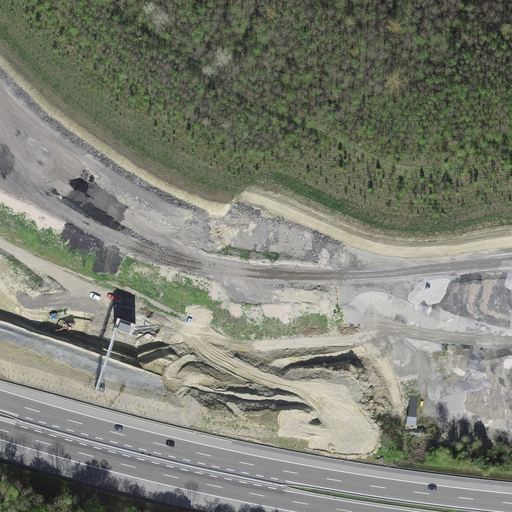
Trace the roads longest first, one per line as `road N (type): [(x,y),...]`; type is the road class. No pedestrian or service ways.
road 1 (motorway): [(511,503),(279,470),(0,399)]
road 2 (motorway): [(0,429),(185,479),(354,511)]
